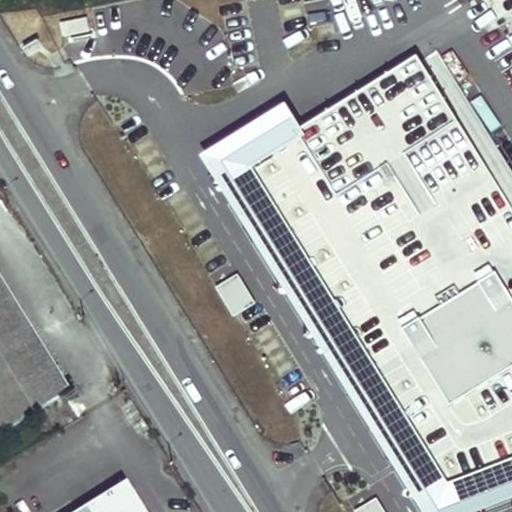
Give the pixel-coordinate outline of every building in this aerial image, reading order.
[(511,168),(434,46),(421,54),(511,196),(511,168)] [(511,196),(421,54),(307,126),(301,116),(227,162),(448,511),(456,511),(511,489),(511,196)] [(215,286),(233,315),(254,302),(236,272),(215,286)] [(0,281),(0,434),(68,393),(0,281)] [(143,511),(125,482),(76,511),(143,511)] [(355,511),(384,511),(376,498),(355,511)]
